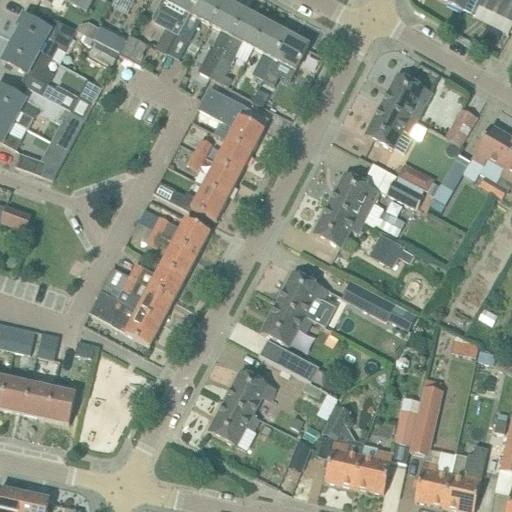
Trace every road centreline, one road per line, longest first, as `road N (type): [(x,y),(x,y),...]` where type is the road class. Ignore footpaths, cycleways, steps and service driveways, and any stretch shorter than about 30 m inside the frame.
road 1 (residential): [(125,488),(361,25)]
road 2 (residential): [(511,97),(376,18)]
road 3 (residential): [(125,488),(0,460)]
